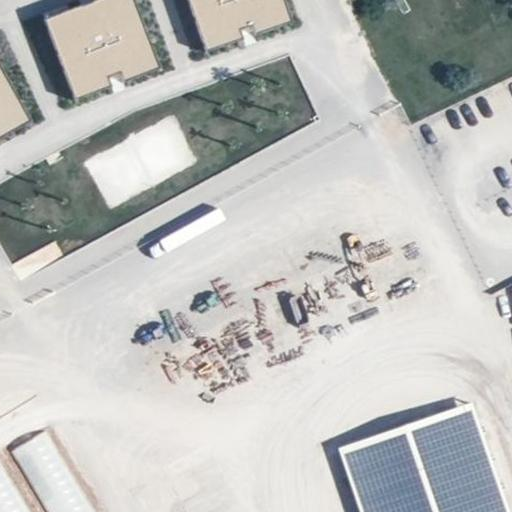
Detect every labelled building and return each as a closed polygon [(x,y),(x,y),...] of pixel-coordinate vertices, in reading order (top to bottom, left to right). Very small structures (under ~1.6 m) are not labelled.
[(136,0),(96,0),(47,18),(75,96),(159,65),(136,0)] [(187,0),(206,52),(293,22),(285,0),(187,0)] [(511,34),(511,33),(511,10),(506,3),(494,12),(511,34)] [(0,65),(0,135),(29,120),(0,65)] [(279,228),(298,218),(279,181),(255,194),(266,215),(270,213),(279,228)] [(341,449),(362,511),(509,511),(472,404),(341,449)]
